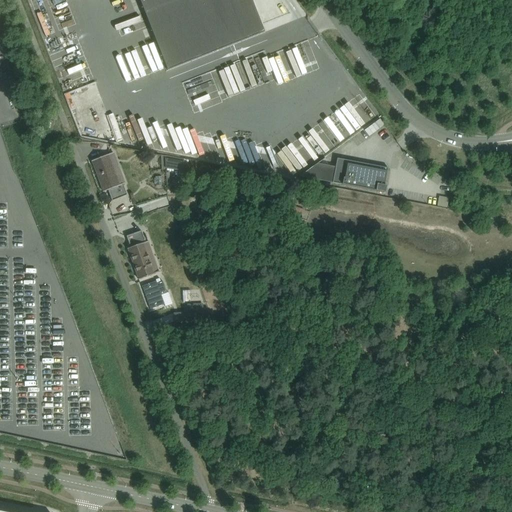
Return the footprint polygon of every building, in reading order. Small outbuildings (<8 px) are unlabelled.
[(138,0),(167,70),(263,32),(250,0),(138,0)] [(374,117),(379,124),(391,116),(386,109),(374,117)] [(113,153),(107,155),(91,161),(103,192),(108,190),(112,201),(127,195),(122,184),(125,184),(113,153)] [(183,164),(184,159),(165,156),(165,160),(166,167),(183,170),(183,164)] [(383,193),(388,168),(336,159),(335,168),(332,183),(383,193)] [(302,175),(301,177),(332,183),(335,168),(316,164),(302,175)] [(304,209),(287,203),(283,213),(301,219),(304,209)] [(150,223),(142,225),(144,232),(152,230),(150,223)] [(141,231),(126,236),(130,248),(127,249),(138,280),(154,274),(149,259),(153,257),(149,248),(147,248),(145,243),(142,235),(141,231)] [(156,281),(142,286),(150,309),(164,304),(165,306),(172,304),(168,293),(166,293),(162,282),(160,282),(160,280),(159,278),(155,280),(156,281)] [(202,313),(189,313),(190,321),(206,320),(206,312),(202,313)]
